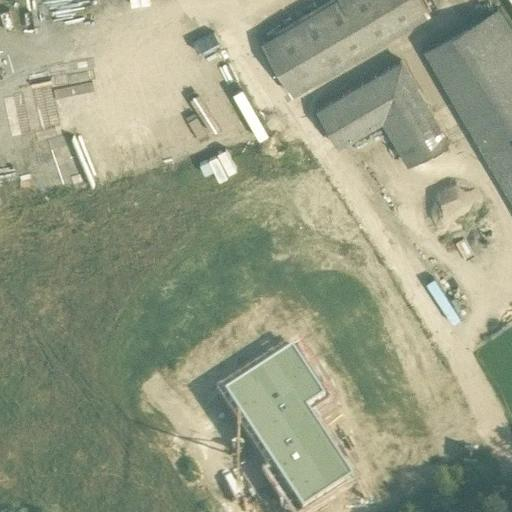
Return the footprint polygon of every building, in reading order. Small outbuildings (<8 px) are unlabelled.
[(421,0),(336,0),(262,44),(289,91),(428,11),(421,0)] [(511,30),(497,8),(422,51),(511,207),(511,30)] [(401,60),(316,109),(337,145),(338,144),(382,119),(407,163),(447,140),(401,60)] [(226,63),(179,87),(207,140),(254,115),(226,63)] [(186,110),(147,130),(164,164),(203,145),(186,110)] [(464,358),(485,344),(469,318),(447,331),(464,358)] [(323,450),(360,431),(352,416),(315,435),(323,450)]
